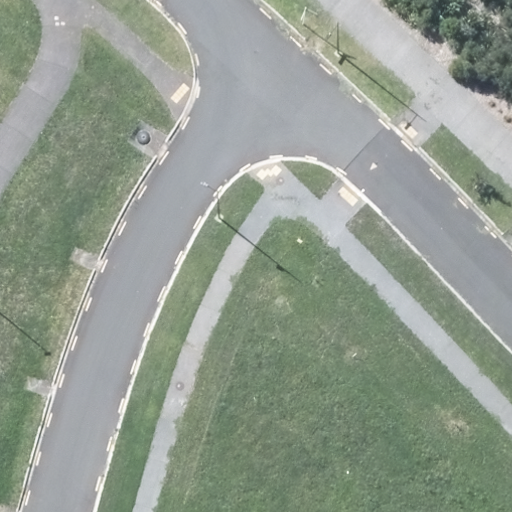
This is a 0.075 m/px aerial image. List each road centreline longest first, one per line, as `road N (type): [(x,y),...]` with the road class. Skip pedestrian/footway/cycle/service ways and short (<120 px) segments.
road 1 (residential): [(58,511),(126,279),(159,210),(272,69)]
road 2 (residential): [(272,69),(392,179),(511,306)]
